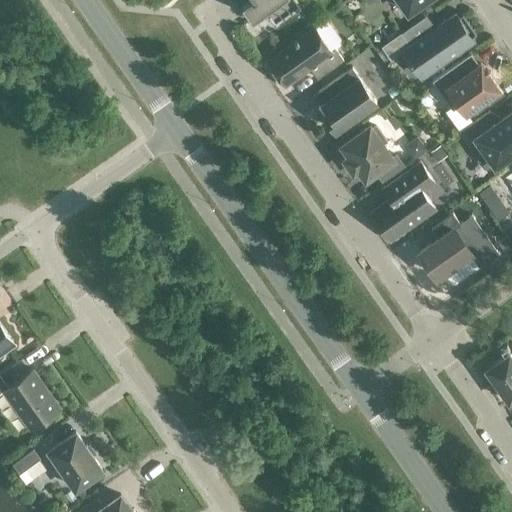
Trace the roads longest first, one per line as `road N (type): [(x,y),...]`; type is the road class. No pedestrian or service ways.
road 1 (residential): [(176,132),(31,233),(229,511)]
road 2 (residential): [(434,338),(217,30),(219,15)]
road 3 (tertiary): [(176,132),(363,390)]
road 4 (tertiary): [(84,0),(176,132)]
road 5 (tertiary): [(363,390),(447,511)]
road 6 (residential): [(434,338),(511,451)]
